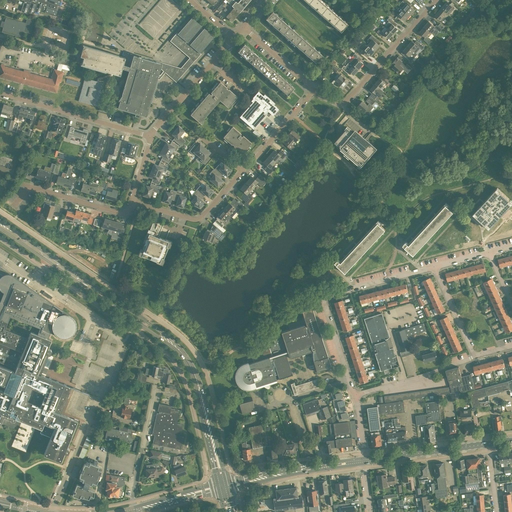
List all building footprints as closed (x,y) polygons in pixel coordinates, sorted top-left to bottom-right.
[(34,14),(35,11),(40,13),(41,10),(45,12),(44,13),(55,17),(61,0),(60,0),(20,0),(24,1),(21,11),(27,13),(28,11),(34,14)] [(236,0),(235,2),(243,9),(247,4),(242,0),(240,0),(239,1),(237,0),(236,0)] [(347,26),(349,24),(321,0),(305,0),(310,3),(309,4),(311,6),(312,5),(322,14),(322,15),(324,17),(324,16),(335,25),(334,26),(336,28),(337,27),(342,31),(342,32),(347,26)] [(414,9),(409,5),(411,3),(413,0),(412,0),(402,0),(402,1),(403,1),(399,5),(400,6),(403,9),(410,15),(414,9)] [(233,8),(239,13),(243,9),(235,2),(232,6),(234,8),(233,8)] [(441,9),(448,15),(454,8),(447,2),(441,9)] [(410,15),(403,9),(400,6),(396,11),(395,9),(392,12),(397,17),(399,15),(405,20),(410,15)] [(225,9),(235,17),(239,13),(233,8),(230,12),(225,8),(225,9)] [(226,17),(232,22),(235,17),(225,9),(223,11),(228,15),(226,17)] [(442,22),(445,19),(448,15),(441,9),(435,16),(442,22)] [(315,63),(322,55),(272,11),(265,19),(271,24),(270,24),(272,26),(273,25),(283,34),(282,35),(284,37),(285,36),(296,45),(295,46),(297,48),(298,47),(308,56),(307,57),(309,59),(310,58),(315,62),(315,63)] [(2,32),(22,38),(22,36),(24,32),(30,34),(34,21),(27,19),(26,23),(6,17),(4,23),(2,22),(1,26),(3,27),(2,32)] [(141,115),(146,117),(158,78),(160,69),(166,74),(176,82),(177,82),(195,60),(196,60),(201,54),(200,53),(214,37),(204,28),(203,30),(202,29),(201,28),(202,26),(192,17),(190,19),(177,34),(177,33),(171,39),(172,39),(170,41),(189,58),(180,68),(151,59),(142,56),(139,55),(139,57),(135,55),(131,67),(124,65),(126,58),(84,45),(84,46),(81,56),(84,57),(82,64),(111,72),(110,75),(98,77),(97,81),(84,78),(79,97),(78,101),(99,107),(102,97),(105,84),(99,82),(100,79),(112,77),(113,73),(120,75),(123,69),(130,71),(123,94),(118,101),(120,101),(118,107),(118,108),(135,114),(135,116),(136,116),(134,122),(139,123),(140,120),(138,119),(140,114),(141,115)] [(392,24),(388,29),(394,34),(398,29),(393,25),(395,22),(390,18),(387,20),(392,24)] [(429,21),(424,27),(432,34),(435,30),(439,33),(442,29),(438,26),(436,25),(434,26),(429,21)] [(428,38),(430,36),(432,34),(424,27),(419,33),(425,38),(424,40),(429,44),(432,41),(428,38)] [(389,39),(394,34),(388,29),(384,33),(379,29),(377,32),(383,37),(385,35),(389,39)] [(367,40),(370,43),(368,45),(375,51),(379,46),(379,45),(381,43),(372,35),(367,40)] [(408,46),(415,53),(416,53),(420,49),(419,48),(422,45),(416,41),(415,43),(412,41),(408,46)] [(282,90),(287,94),(287,95),(288,95),(294,87),(244,44),(237,51),(243,56),(242,57),(243,58),(244,59),(245,58),(255,67),(254,68),(255,69),(256,69),(257,69),(268,78),(267,79),(268,79),(269,80),(270,79),(280,89),(279,89),(280,90),(281,91),(282,90)] [(375,51),(368,45),(366,48),(363,45),(359,50),(368,58),(370,55),(371,56),(375,51)] [(408,61),(410,63),(413,60),(417,54),(416,53),(415,53),(408,46),(401,53),(409,60),(408,61)] [(355,57),(350,63),(359,70),(363,64),(360,61),(362,59),(355,53),(353,56),(355,57)] [(72,60),(60,57),(58,63),(70,66),(72,60)] [(403,69),(406,72),(410,67),(407,64),(405,66),(402,63),(402,62),(400,60),(397,58),(395,61),(397,62),(392,68),(399,74),(403,69)] [(351,68),(349,70),(344,66),(342,68),(349,74),(350,72),(354,75),(359,70),(350,63),(348,65),(351,68)] [(24,70),(23,72),(15,70),(1,66),(0,67),(0,77),(21,83),(22,83),(24,84),(56,92),(57,91),(59,82),(60,82),(62,75),(63,72),(54,70),(51,80),(50,79),(40,77),(39,76),(29,74),(30,72),(25,70),(24,70)] [(348,81),(341,75),(337,80),(335,79),(332,83),(336,86),(337,84),(342,89),(348,81)] [(65,83),(79,87),(80,82),(67,78),(65,83)] [(383,81),(380,78),(375,84),(380,88),(385,83),(387,85),(389,83),(384,79),(383,81)] [(200,122),(199,121),(203,117),(204,118),(212,108),(219,100),(228,107),(233,102),(237,96),(229,89),(230,88),(227,86),(226,87),(220,82),(209,94),(208,93),(190,114),(200,123),(200,122)] [(378,95),(376,94),(379,91),(380,92),(382,90),(380,88),(375,84),(370,89),(373,92),(372,94),(376,97),(378,95)] [(273,104),(274,103),(264,94),(263,95),(258,91),(252,97),(253,98),(251,100),(252,102),(239,117),(253,129),(266,114),(269,116),(271,114),(273,115),(278,109),(273,104)] [(241,100),(240,99),(236,104),(234,106),(234,107),(235,106),(237,109),(239,107),(243,102),(240,100),(241,100)] [(362,101),(358,106),(367,115),(373,107),(371,106),(369,104),(367,106),(362,101)] [(391,103),(386,109),(389,112),(394,107),(391,103)] [(6,116),(10,117),(11,114),(13,107),(3,105),(2,111),(7,113),(6,116)] [(18,115),(19,115),(18,119),(21,120),(22,116),(26,117),(27,110),(20,108),(18,115)] [(33,119),(35,112),(27,110),(26,117),(29,118),(27,123),(32,124),(33,119)] [(42,115),(39,123),(36,121),(34,127),(38,127),(38,128),(39,129),(42,130),(43,130),(44,129),(47,130),(49,125),(46,124),(47,117),(45,115),(42,115)] [(63,127),(65,121),(54,118),(53,124),(51,130),(61,133),(63,127)] [(14,121),(8,119),(5,129),(12,131),(14,121)] [(85,143),(89,130),(83,129),(83,131),(77,129),(74,129),(74,128),(70,126),(67,138),(71,139),(72,136),(80,139),(79,142),(85,143)] [(173,134),(172,134),(175,137),(173,140),(181,146),(185,141),(180,136),(184,131),(181,129),(182,128),(179,126),(175,131),(174,130),(172,133),(173,134)] [(223,137),(231,145),(230,146),(232,147),(233,148),(234,146),(242,154),(251,143),(243,136),(242,137),(240,135),(241,134),(232,127),(230,129),(223,137)] [(335,142),(361,165),(376,148),(368,141),(365,144),(356,136),(358,134),(357,133),(355,135),(347,128),(343,133),(341,135),(339,137),(335,142)] [(292,145),(295,142),(300,136),(292,130),(287,135),(288,136),(283,143),(294,153),(295,152),(293,150),(295,147),(292,145)] [(98,138),(98,139),(94,149),(97,150),(95,154),(100,156),(100,157),(102,150),(101,150),(104,140),(105,135),(99,133),(98,138)] [(117,140),(112,138),(108,154),(105,153),(103,161),(110,163),(111,159),(112,155),(117,140)] [(112,155),(111,159),(115,160),(116,156),(117,156),(121,141),(117,140),(112,155)] [(164,145),(164,146),(163,148),(171,153),(173,150),(175,151),(179,146),(171,142),(170,145),(165,142),(164,145)] [(128,143),(124,157),(134,159),(138,145),(128,143)] [(203,146),(200,143),(197,147),(194,145),(189,151),(194,155),(195,153),(198,156),(205,148),(202,146),(203,146)] [(160,151),(159,154),(163,156),(161,159),(168,164),(171,158),(169,157),(171,153),(163,148),(161,151),(160,151)] [(205,148),(198,156),(201,159),(200,161),(205,165),(210,158),(207,156),(211,152),(208,150),(207,150),(205,148)] [(274,150),(269,156),(275,162),(280,156),(283,159),(286,155),(281,151),(278,154),(274,150)] [(0,154),(0,163),(9,167),(13,156),(4,153),(3,156),(0,154)] [(270,167),(275,162),(269,156),(263,163),(267,166),(264,169),(270,174),(273,170),(270,167)] [(152,167),(153,168),(152,171),(161,175),(162,171),(165,172),(168,167),(159,163),(158,166),(153,164),(152,167)] [(218,165),(214,169),(221,176),(223,173),(227,176),(230,174),(229,173),(231,170),(227,167),(228,166),(225,164),(224,165),(224,164),(221,167),(218,165)] [(68,168),(66,174),(63,185),(70,188),(71,184),(74,185),(76,178),(71,177),(71,175),(70,175),(72,169),(68,168)] [(36,177),(44,180),(45,179),(48,180),(50,174),(43,172),(44,171),(39,169),(39,171),(38,170),(36,177)] [(219,178),(221,176),(214,169),(209,174),(213,177),(210,180),(211,180),(210,181),(213,183),(217,186),(220,184),(223,182),(219,178)] [(149,173),(148,176),(153,178),(151,182),(159,185),(161,179),(159,178),(161,175),(152,171),(150,173),(149,173)] [(56,183),(63,185),(66,174),(62,173),(61,177),(58,176),(56,183)] [(252,188),(257,183),(262,187),(267,182),(259,175),(255,180),(251,177),(246,183),(252,188)] [(80,191),(88,193),(91,183),(89,182),(88,185),(83,183),(80,191)] [(92,183),(91,183),(88,193),(95,195),(98,184),(92,182),(92,183)] [(240,189),(244,192),(240,197),(248,204),(253,198),(248,193),(252,188),(246,183),(240,189)] [(146,197),(149,198),(151,191),(158,193),(160,187),(151,184),(150,187),(146,186),(144,191),(143,191),(142,194),(143,194),(143,195),(146,196),(146,197)] [(196,191),(203,197),(205,194),(208,197),(210,194),(211,195),(213,192),(209,188),(207,185),(206,186),(205,185),(203,188),(200,186),(195,191),(196,192),(196,191)] [(478,207),(472,214),(489,229),(495,223),(495,222),(507,209),(511,203),(511,201),(497,188),(491,194),(478,208),(478,207)] [(112,189),(111,192),(107,191),(105,198),(115,201),(118,191),(112,189)] [(166,202),(169,203),(171,200),(174,201),(176,191),(170,190),(169,193),(166,192),(165,193),(164,192),(163,196),(164,196),(162,202),(166,203),(166,202)] [(182,197),(183,193),(176,191),(174,201),(177,202),(176,205),(179,206),(179,207),(183,208),(184,202),(185,202),(186,199),(185,199),(186,198),(182,197)] [(202,205),(204,202),(201,200),(203,197),(196,191),(196,192),(192,196),(194,198),(192,201),(192,202),(194,205),(195,204),(200,208),(202,205)] [(241,206),(234,199),(230,204),(237,211),(242,207),(246,211),(248,208),(243,204),(241,206)] [(50,204),(48,204),(49,202),(43,200),(43,201),(40,212),(44,213),(43,216),(51,218),(53,211),(59,212),(61,206),(61,205),(55,204),(54,204),(55,204),(54,206),(50,205),(50,204)] [(229,204),(223,210),(229,215),(231,217),(232,218),(237,211),(230,204),(229,204)] [(420,233),(409,245),(406,242),(403,246),(406,249),(413,255),(453,212),(446,205),(420,233)] [(76,210),(75,213),(72,222),(80,224),(81,219),(83,212),(76,210)] [(223,210),(218,216),(216,218),(217,219),(215,221),(220,227),(223,224),(222,223),(225,219),(227,221),(231,217),(229,215),(223,210)] [(70,222),(72,222),(75,213),(67,211),(65,218),(71,220),(70,222)] [(83,212),(81,219),(88,221),(87,223),(91,224),(93,218),(89,217),(90,214),(83,212)] [(109,229),(107,232),(111,235),(110,242),(120,245),(125,228),(122,227),(123,224),(105,219),(103,223),(103,222),(101,228),(103,229),(104,227),(109,229)] [(378,223),(341,263),(338,260),(335,263),(346,273),(385,230),(378,223)] [(225,236),(222,233),(220,234),(215,229),(212,232),(209,231),(208,232),(206,230),(202,239),(212,243),(214,237),(218,239),(221,241),(225,236)] [(140,254),(161,263),(170,242),(149,233),(146,239),(148,239),(148,240),(146,240),(145,242),(147,243),(146,244),(144,243),(140,254)] [(498,260),(500,268),(507,266),(504,258),(498,260)] [(485,272),(483,264),(477,265),(479,273),(485,272)] [(479,273),(477,265),(471,267),(473,275),(479,273)] [(473,275),(471,267),(464,269),(467,277),(473,275)] [(458,270),(460,278),(467,277),(464,269),(458,270)] [(460,278),(458,270),(452,272),(454,280),(460,278)] [(445,274),(448,282),(454,280),(452,272),(445,274)] [(7,274),(6,274),(5,274),(4,274),(3,275),(2,275),(0,274),(0,362),(16,369),(15,371),(13,371),(13,369),(0,364),(0,384),(5,386),(3,391),(0,389),(0,413),(1,414),(0,417),(0,424),(1,425),(4,418),(14,423),(16,419),(41,430),(40,433),(43,434),(50,437),(47,447),(44,454),(60,461),(61,461),(64,453),(66,453),(67,453),(68,453),(68,452),(69,451),(69,450),(69,449),(68,449),(68,448),(66,448),(74,428),(74,427),(75,428),(78,421),(78,420),(74,419),(74,420),(61,414),(71,388),(72,387),(66,385),(66,384),(64,383),(63,384),(58,382),(58,381),(56,380),(56,381),(51,379),(51,378),(43,375),(41,374),(42,371),(47,359),(44,357),(45,353),(48,355),(49,355),(50,354),(51,354),(51,352),(51,351),(51,350),(50,349),(48,348),(51,340),(48,339),(49,335),(50,332),(54,334),(55,333),(55,334),(56,335),(57,336),(58,336),(59,337),(60,337),(61,338),(62,338),(63,338),(64,338),(66,338),(67,338),(68,337),(70,336),(71,336),(72,335),(73,334),(74,333),(75,331),(75,330),(76,329),(76,328),(76,327),(76,326),(76,325),(76,324),(76,323),(75,321),(75,320),(74,319),(73,318),(73,317),(72,316),(71,316),(70,315),(63,310),(62,311),(61,313),(55,310),(56,308),(53,306),(53,305),(54,304),(12,275),(11,275),(10,274),(9,274),(8,274),(7,274)] [(430,277),(423,281),(425,286),(432,283),(430,277)] [(483,283),(486,288),(494,284),(495,284),(494,282),(493,282),(492,279),(483,283)] [(406,283),(400,285),(402,293),(408,291),(406,283)] [(432,283),(425,286),(428,292),(435,289),(432,283)] [(486,288),(488,294),(497,290),(496,288),(494,284),(486,288)] [(430,297),(437,294),(435,289),(428,292),(430,297)] [(498,293),(497,290),(488,294),(491,299),(500,295),(499,293),(498,293)] [(433,303),(440,300),(437,294),(430,297),(433,303)] [(500,295),(491,299),(493,305),(502,301),(501,299),(499,296),(500,295)] [(335,303),(337,309),(344,306),(342,300),(335,303)] [(435,308),(442,305),(440,300),(433,303),(435,308)] [(493,305),(496,310),(504,307),(505,306),(504,304),(503,304),(502,301),(493,305)] [(438,314),(445,311),(442,305),(435,308),(438,314)] [(339,314),(346,312),(344,306),(337,309),(339,314)] [(506,310),(504,307),(496,310),(498,316),(507,312),(506,310)] [(267,342),(268,344),(266,345),(261,346),(251,357),(253,362),(249,364),(243,365),(241,367),(240,368),(238,369),(237,372),(236,374),(236,376),(236,378),(237,381),(238,384),(240,386),(242,387),(243,388),(246,388),(248,389),(249,389),(253,387),(263,384),(276,380),(269,360),(272,359),(279,379),(292,374),(286,354),(288,353),(289,357),(290,357),(290,358),(312,351),(312,350),(313,352),(315,352),(312,353),(314,360),(313,361),(316,372),(331,367),(312,308),(302,311),(306,326),(304,326),(304,325),(281,333),(283,338),(281,339),(280,338),(267,342)] [(340,320),(348,318),(346,312),(339,314),(340,320)] [(498,316),(501,322),(510,318),(509,315),(508,316),(507,312),(498,316)] [(376,358),(377,358),(381,371),(398,365),(388,334),(387,330),(381,313),(378,314),(364,319),(372,345),(376,358)] [(447,316),(440,320),(443,325),(450,322),(447,316)] [(356,319),(349,321),(348,318),(340,320),(342,326),(356,321),(356,319)] [(510,318),(501,322),(503,327),(511,323),(511,322),(511,321),(509,318),(510,318)] [(445,331),(452,327),(450,322),(443,325),(445,331)] [(350,323),(342,326),(344,332),(352,329),(351,326),(350,323)] [(406,337),(426,331),(423,323),(421,324),(396,332),(394,333),(402,357),(407,355),(412,354),(406,337)] [(511,324),(511,323),(503,327),(506,333),(511,330),(511,324)] [(447,336),(455,333),(452,327),(445,331),(447,336)] [(450,342),(457,338),(455,333),(447,336),(450,342)] [(353,335),(346,338),(348,343),(355,341),(355,338),(353,335)] [(453,347),(460,344),(457,338),(450,342),(453,347)] [(355,341),(348,343),(349,348),(350,349),(357,347),(356,343),(355,341)] [(455,353),(462,349),(460,344),(453,347),(455,353)] [(359,352),(351,355),(353,360),(361,358),(359,352)] [(424,355),(423,355),(424,362),(437,359),(435,352),(429,354),(428,352),(424,353),(423,353),(424,355)] [(361,358),(353,360),(353,361),(355,366),(363,364),(362,361),(361,358)] [(503,359),(497,360),(499,368),(505,367),(503,359)] [(363,364),(355,366),(357,372),(364,369),(363,366),(370,364),(369,362),(365,363),(363,364)] [(149,374),(152,375),(156,376),(157,376),(157,378),(161,379),(163,373),(166,373),(165,375),(166,375),(164,381),(169,382),(171,375),(170,375),(170,374),(169,372),(168,372),(169,369),(159,367),(160,366),(157,365),(157,367),(154,366),(153,369),(150,369),(149,374)] [(475,372),(475,374),(481,373),(479,365),(473,367),(475,372)] [(445,370),(450,387),(447,387),(448,394),(452,393),(475,390),(471,374),(461,377),(459,367),(445,370)] [(359,378),(366,375),(364,369),(357,372),(359,378)] [(361,383),(368,381),(366,375),(359,378),(361,383)] [(294,395),(321,387),(318,379),(295,386),(294,383),(291,384),(294,395)] [(489,400),(484,401),(485,402),(479,402),(477,398),(510,389),(509,388),(511,387),(511,380),(468,392),(473,407),(490,406),(489,401),(489,400)] [(332,395),(333,400),(342,397),(341,394),(342,394),(341,389),(339,389),(330,392),(331,396),(332,395)] [(255,411),(251,397),(239,401),(242,414),(255,411)] [(334,403),(335,407),(344,405),(343,402),(344,402),(343,397),(342,397),(333,400),(332,400),(333,403),(334,403)] [(115,401),(112,417),(117,419),(118,416),(120,417),(122,417),(123,419),(125,419),(126,418),(127,418),(129,419),(130,417),(132,418),(135,405),(128,404),(123,403),(124,401),(119,400),(119,402),(115,401)] [(317,409),(314,400),(303,405),(306,414),(317,410),(321,420),(330,417),(327,407),(320,409),(320,408),(317,409)] [(377,404),(377,407),(379,415),(405,412),(403,401),(379,404),(377,404)] [(427,414),(428,421),(441,419),(438,401),(426,403),(427,414)] [(176,423),(179,410),(171,408),(171,406),(159,404),(157,411),(159,411),(158,413),(157,413),(152,433),(155,433),(152,444),(180,450),(183,437),(180,436),(182,425),(176,423)] [(345,408),(344,405),(335,407),(337,412),(336,412),(337,415),(338,415),(346,413),(347,412),(346,408),(345,408)] [(370,430),(380,429),(379,415),(377,407),(371,407),(367,408),(370,430)] [(460,410),(461,418),(472,417),(471,409),(460,410)] [(347,416),(346,413),(338,415),(339,419),(338,420),(339,422),(350,421),(348,415),(347,416)] [(417,424),(424,424),(424,426),(426,442),(436,441),(433,425),(427,426),(427,421),(428,421),(427,414),(416,416),(417,424)] [(494,426),(495,426),(495,430),(502,429),(501,427),(501,425),(502,425),(501,416),(495,417),(495,421),(493,422),(494,426)] [(392,425),(395,425),(395,428),(397,440),(403,440),(406,440),(406,439),(407,439),(405,427),(401,427),(400,424),(398,424),(398,419),(392,420),(392,422),(392,425)] [(333,427),(335,438),(336,446),(336,447),(352,445),(351,437),(354,437),(355,440),(357,439),(354,421),(350,421),(348,421),(333,423),(333,426),(333,427)] [(455,433),(454,433),(457,432),(455,421),(448,421),(450,433),(452,433),(455,433)] [(392,425),(392,422),(385,423),(386,429),(386,433),(387,440),(387,442),(397,440),(395,428),(395,425),(392,425)] [(252,444),(252,448),(266,446),(268,456),(266,457),(267,462),(277,461),(277,456),(275,447),(274,447),(272,441),(269,441),(270,445),(267,446),(263,424),(248,427),(252,444)] [(466,434),(476,433),(475,424),(465,425),(466,434)] [(133,442),(133,438),(131,438),(132,433),(132,429),(128,428),(127,429),(120,427),(119,430),(113,429),(113,426),(108,425),(107,428),(105,436),(106,437),(106,438),(106,439),(108,439),(109,438),(112,439),(112,438),(118,439),(118,440),(130,443),(130,441),(133,442)] [(83,446),(88,448),(92,438),(87,436),(83,446)] [(331,447),(336,446),(335,438),(326,440),(326,441),(323,442),(324,445),(323,445),(324,448),(325,453),(332,452),(331,447)] [(292,444),(288,445),(289,454),(295,453),(294,447),(297,446),(297,440),(291,441),(292,444)] [(243,459),(251,458),(250,449),(252,449),(252,448),(252,444),(246,445),(246,442),(241,443),(243,459)] [(283,454),(289,454),(288,445),(285,445),(284,442),(279,442),(280,449),(283,448),(283,454)] [(83,447),(79,456),(84,458),(87,449),(83,447)] [(150,451),(148,457),(153,458),(160,459),(162,453),(150,451)] [(505,473),(508,473),(505,454),(499,455),(500,463),(504,462),(505,473)] [(469,474),(467,474),(467,475),(468,477),(482,475),(479,458),(467,460),(469,474)] [(83,496),(83,498),(89,499),(93,499),(94,491),(87,488),(89,484),(91,485),(91,484),(94,486),(95,483),(96,484),(98,479),(100,475),(101,470),(101,468),(98,467),(99,466),(95,465),(97,461),(94,460),(93,464),(90,463),(89,463),(86,462),(85,464),(82,468),(81,472),(79,477),(80,477),(79,480),(82,481),(84,482),(82,487),(77,484),(72,496),(79,499),(81,495),(83,496)] [(465,471),(465,468),(464,460),(457,461),(458,470),(462,469),(462,472),(465,471)] [(435,478),(437,477),(437,478),(446,477),(444,463),(434,464),(435,468),(434,468),(435,478)] [(186,473),(184,466),(181,468),(179,464),(173,466),(177,477),(186,473)] [(418,466),(419,477),(424,476),(424,480),(428,479),(427,476),(428,476),(427,465),(418,466)] [(156,468),(151,469),(151,468),(144,468),(145,474),(146,474),(146,478),(154,477),(154,478),(158,477),(158,475),(164,474),(163,467),(156,467),(156,468)] [(410,482),(409,482),(410,490),(415,489),(413,480),(414,479),(413,475),(412,475),(412,469),(407,470),(406,468),(405,468),(404,468),(403,469),(403,470),(403,476),(403,480),(404,480),(404,481),(410,480),(410,482)] [(386,474),(377,475),(379,487),(388,486),(387,485),(395,484),(394,477),(387,478),(386,474)] [(111,495),(112,495),(118,496),(120,496),(121,495),(122,492),(121,490),(119,490),(120,486),(123,484),(122,481),(125,479),(125,477),(109,475),(108,481),(110,481),(110,482),(107,482),(106,489),(107,490),(107,495),(108,496),(110,497),(111,495)] [(468,477),(468,482),(469,482),(470,492),(476,491),(476,487),(474,487),(474,482),(478,482),(479,488),(483,487),(482,481),(482,475),(468,477)] [(437,478),(439,489),(435,490),(436,497),(448,496),(447,488),(446,477),(437,478)] [(343,483),(344,490),(345,496),(353,495),(351,479),(343,480),(343,481),(343,483)] [(326,480),(317,482),(318,486),(320,495),(328,494),(326,480)] [(336,491),(344,490),(343,483),(335,484),(336,491)] [(296,487),(276,490),(277,498),(273,499),(275,511),(303,507),(301,497),(297,497),(296,487)] [(311,491),(307,492),(309,511),(315,511),(318,511),(318,510),(317,504),(318,504),(316,492),(316,491),(311,491)] [(346,511),(354,511),(353,505),(348,506),(347,503),(353,502),(345,503),(339,504),(339,507),(341,507),(341,511),(346,511)]
